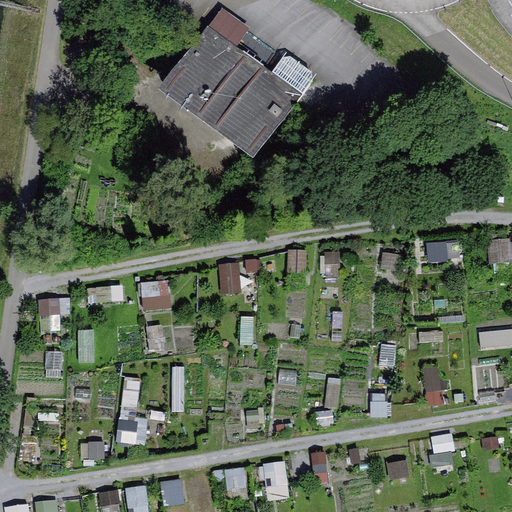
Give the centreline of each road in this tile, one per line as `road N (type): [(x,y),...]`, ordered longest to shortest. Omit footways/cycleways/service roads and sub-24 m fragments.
road 1 (track): [(511,410),(0,488)]
road 2 (track): [(16,290),(257,243),(511,217)]
road 3 (track): [(0,409),(59,0)]
road 4 (motorway): [(411,0),(511,91)]
